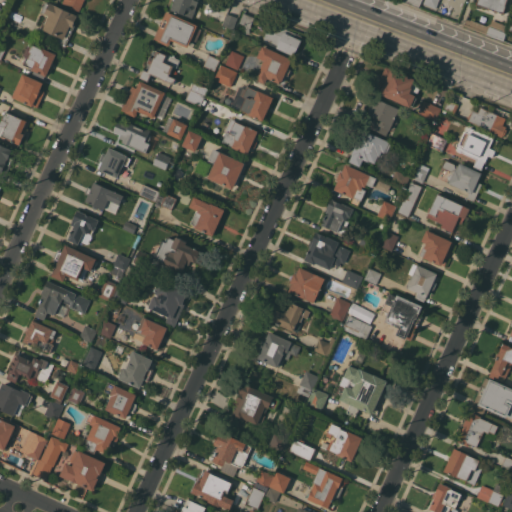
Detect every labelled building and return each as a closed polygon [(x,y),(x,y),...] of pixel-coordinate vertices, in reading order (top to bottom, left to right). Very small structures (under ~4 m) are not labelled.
[(84,0),(79,11),(62,2),(63,0),(84,0)] [(197,0),(199,1),(193,18),(171,9),(174,0),(197,0)] [(439,0),(436,8),(423,3),(424,0),(439,0)] [(507,0),(506,5),(503,13),(477,4),(478,0),(507,0)] [(75,23),(76,23),(65,46),(54,41),(57,35),(43,29),(49,15),(41,11),(46,2),(49,3),(50,2),(78,15),(75,23)] [(198,25),(188,47),(171,39),(169,45),(154,39),(160,25),(161,26),(164,20),(162,19),(166,11),(198,25)] [(251,25),(252,28),(250,28),(250,33),(247,33),(246,25),(240,23),(244,12),(255,17),(251,25)] [(238,18),(234,29),(223,24),(227,13),(238,18)] [(491,23),(492,19),(509,25),(503,40),(486,34),(486,33),(465,25),(468,18),(486,25),(491,23)] [(271,22),(292,31),(291,34),(302,39),(294,56),(262,41),(271,22)] [(47,76),(32,69),(33,68),(24,64),(27,57),(25,57),(25,56),(23,55),(27,45),(29,46),(30,44),(32,45),(33,44),(43,49),(43,47),(57,54),(47,76)] [(292,58),(288,68),(292,70),(289,76),(285,74),(281,84),(268,78),(265,83),(256,79),(264,60),(258,57),(263,45),(292,58)] [(232,49),(245,55),(238,69),(225,63),(232,49)] [(167,55),(168,54),(171,56),(172,55),(173,56),(173,55),(174,55),(174,57),(175,57),(175,58),(180,59),(176,67),(174,66),(170,75),(177,78),(174,84),(152,74),(149,81),(141,77),(144,69),(148,71),(151,63),(147,62),(150,56),(154,58),(157,50),(167,55)] [(220,59),(215,71),(204,65),(209,54),(220,59)] [(238,72),(231,87),(215,79),(221,64),(238,72)] [(416,96),(410,108),(390,98),(389,98),(374,91),(386,67),(392,70),(393,68),(400,71),(399,72),(415,79),(411,87),(412,88),(410,93),(416,96)] [(24,73),(44,83),(41,89),(45,91),(37,107),(34,105),(33,106),(13,96),(24,73)] [(165,94),(166,94),(163,102),(162,101),(154,118),(138,111),(136,117),(126,112),(126,111),(121,109),(132,85),(137,88),(140,80),(166,92),(165,94)] [(208,89),(200,106),(186,99),(194,82),(208,89)] [(263,121),(248,113),(229,104),(238,85),(243,86),(247,86),(258,91),(258,90),(274,97),(263,121)] [(390,130),(388,130),(386,135),(368,127),(373,117),(367,114),(375,97),(400,108),(390,130)] [(454,114),(443,108),(447,99),(458,104),(454,114)] [(442,108),(436,120),(418,112),(424,100),(442,108)] [(478,112),(481,106),(489,110),(490,106),(494,108),(492,112),(506,118),(503,125),(506,126),(505,129),(507,129),(504,135),(503,134),(502,137),(489,131),(490,130),(468,120),(469,119),(468,118),(470,113),(471,114),(473,110),(478,112)] [(27,120),(24,128),(26,129),(20,144),(14,142),(14,141),(2,135),(6,126),(0,124),(6,111),(27,120)] [(167,133),(175,117),(187,122),(187,124),(188,124),(181,139),(167,133)] [(232,147),(233,146),(222,141),(227,131),(226,131),(231,119),(258,131),(255,139),(258,141),(255,148),(251,146),(248,154),(232,147)] [(122,141),(123,139),(120,138),(121,134),(114,131),(118,121),(130,126),(131,123),(143,129),(144,127),(150,130),(148,134),(151,136),(148,142),(150,143),(146,152),(122,141)] [(464,145),(472,127),(494,138),(489,147),(496,150),(493,157),(489,155),(485,162),(481,169),(474,166),(478,158),(457,149),(460,143),(464,145)] [(390,143),(392,143),(387,154),(382,152),(380,156),(378,155),(375,163),(369,161),(369,162),(363,159),(360,166),(349,161),(352,154),(363,129),(390,141),(390,143)] [(203,136),(195,151),(183,145),(190,130),(203,136)] [(447,140),(442,151),(427,144),(432,133),(447,140)] [(0,143),(13,150),(10,155),(15,157),(3,183),(0,181),(0,143)] [(99,169),(102,162),(99,160),(103,152),(106,154),(109,147),(128,155),(127,156),(131,158),(128,166),(124,164),(117,178),(99,169)] [(245,163),(233,189),(208,177),(215,163),(208,160),(214,148),(245,163)] [(171,157),(166,169),(153,163),(158,151),(171,157)] [(474,201),(467,198),(469,192),(447,182),(451,173),(453,174),(454,173),(442,167),(445,160),(458,166),(460,162),(482,172),(478,181),(482,183),(474,201)] [(338,180),(336,180),(340,171),(342,172),(346,163),(377,178),(373,187),(367,184),(365,187),(363,186),(362,188),(367,190),(362,201),(361,200),(358,206),(349,203),(352,197),(334,189),(338,180)] [(423,183),(411,177),(416,166),(419,167),(420,163),(429,167),(427,171),(428,171),(423,183)] [(405,188),(391,181),(396,170),(410,176),(405,188)] [(391,185),(387,192),(375,186),(378,179),(391,185)] [(422,186),(408,216),(398,212),(412,181),(422,186)] [(120,205),(109,199),(104,209),(86,201),(88,194),(85,193),(88,186),(91,188),(94,182),(124,195),(120,205)] [(157,202),(139,194),(144,184),(162,192),(157,202)] [(162,192),(166,194),(167,193),(177,198),(172,209),(162,204),(160,207),(156,205),(157,202),(162,192)] [(470,208),(465,218),(464,218),(461,224),(457,222),(452,232),(441,227),(443,223),(427,216),(429,212),(438,193),(470,208)] [(213,234),(190,223),(196,210),(198,211),(198,210),(189,206),(194,196),(210,203),(211,202),(225,209),(213,234)] [(353,211),(358,213),(354,222),(348,220),(347,221),(348,221),(343,232),(339,230),(338,232),(322,224),(327,213),(325,212),(332,198),(354,208),(353,211)] [(397,205),(390,221),(377,215),(384,199),(397,205)] [(95,230),(94,230),(92,234),(88,233),(88,234),(84,232),(78,244),(68,239),(74,226),(71,224),(78,209),(100,219),(95,230)] [(122,227),(126,219),(137,224),(133,232),(122,227)] [(452,241),(441,265),(423,257),(424,256),(420,254),(424,246),(425,246),(427,243),(422,240),(427,229),(452,241)] [(338,244),(350,250),(344,263),(341,261),(339,265),(333,263),(330,269),(316,262),(315,264),(305,259),(312,244),(311,243),(317,231),(339,242),(338,244)] [(392,251),(380,245),(387,231),(399,236),(392,251)] [(186,244),(204,252),(199,263),(196,262),(191,260),(189,265),(186,264),(185,265),(186,266),(183,271),(154,258),(155,256),(152,254),(157,244),(160,246),(162,240),(165,241),(167,237),(168,238),(169,237),(174,239),(176,236),(187,241),(186,244)] [(374,241),(373,243),(377,245),(374,253),(370,251),(369,253),(357,247),(363,236),(374,241)] [(95,262),(97,262),(94,269),(92,269),(91,270),(88,269),(82,280),(80,279),(79,280),(67,275),(64,281),(51,275),(58,261),(53,259),(58,249),(62,251),(66,243),(97,258),(95,262)] [(150,255),(145,267),(133,262),(139,249),(150,255)] [(113,264),(119,252),(130,258),(125,270),(124,269),(113,264)] [(437,273),(434,281),(437,282),(433,289),(430,287),(427,293),(427,294),(424,301),(415,297),(417,292),(407,287),(413,275),(409,273),(414,263),(417,265),(418,264),(437,273)] [(121,276),(110,271),(113,264),(124,269),(121,276)] [(289,291),(292,283),(290,282),(294,273),(296,274),(300,266),(325,278),(314,303),(289,291)] [(370,267),(381,273),(376,284),(365,278),(370,267)] [(342,281),(348,269),(363,276),(358,288),(342,281)] [(113,297),(111,301),(98,295),(106,278),(119,284),(118,285),(113,297)] [(85,313),(70,306),(70,304),(61,299),(55,314),(48,311),(44,320),(35,315),(41,302),(40,301),(43,294),(41,293),(43,289),(44,289),(48,280),(72,290),(71,291),(90,300),(85,313)] [(175,326),(165,322),(168,316),(149,307),(155,294),(158,296),(158,295),(155,293),(156,291),(154,290),(157,283),(159,284),(161,280),(188,293),(184,301),(186,302),(175,326)] [(118,285),(132,292),(126,304),(113,297),(118,285)] [(422,306),(426,308),(411,340),(407,338),(406,339),(396,334),(399,327),(385,321),(389,313),(382,310),(390,293),(396,296),(397,295),(422,306)] [(351,302),(342,322),(329,316),(338,296),(351,302)] [(270,320),(276,308),(286,313),(290,304),(291,304),(292,302),(311,311),(307,318),(303,316),(301,321),(298,321),(293,331),(270,320)] [(366,339),(342,328),(349,314),(372,325),(366,339)] [(165,334),(167,335),(163,343),(161,342),(158,349),(143,342),(143,341),(133,337),(135,331),(137,332),(144,316),(168,327),(165,334)] [(57,331),(54,338),(55,338),(52,343),(54,344),(50,352),(24,340),(33,319),(57,331)] [(111,337),(98,332),(104,319),(117,324),(111,337)] [(97,330),(92,342),(80,337),(86,325),(97,330)] [(292,341),(292,342),(299,345),(295,354),(291,353),(288,359),(284,357),(279,367),(258,357),(270,331),(292,341)] [(328,355),(325,354),(325,355),(314,350),(320,338),(329,342),(332,336),(336,338),(328,355)] [(511,347),(511,363),(506,377),(500,374),(497,380),(489,376),(492,371),(491,371),(497,359),(495,358),(498,351),(499,351),(501,349),(500,348),(502,345),(502,346),(504,343),(511,347)] [(92,346),(103,351),(94,371),(82,366),(92,346)] [(124,367),(126,368),(134,351),(153,359),(149,367),(149,368),(151,369),(146,380),(144,379),(140,388),(119,378),(124,367)] [(18,353),(33,360),(35,356),(41,359),(42,357),(49,361),(49,362),(54,364),(51,371),(50,370),(44,383),(37,380),(36,380),(20,373),(16,382),(7,378),(18,353)] [(77,373),(67,369),(71,359),(81,364),(77,373)] [(360,408),(356,416),(347,412),(351,404),(340,399),(346,385),(348,386),(351,380),(344,376),(349,365),(358,369),(359,368),(374,375),(374,374),(388,380),(372,414),(360,408)] [(302,385),(300,384),(306,370),(319,376),(313,390),(312,389),(308,397),(297,391),(302,385)] [(511,387),(511,417),(507,415),(507,417),(486,408),(483,413),(471,408),(486,377),(490,379),(490,378),(511,387)] [(57,380),(68,385),(62,400),(50,395),(57,380)] [(106,409),(112,395),(111,395),(111,394),(105,390),(109,381),(137,394),(134,402),(138,403),(134,412),(130,410),(126,418),(106,409)] [(21,390),(22,389),(31,393),(31,394),(33,395),(29,405),(25,403),(19,416),(15,414),(14,415),(0,408),(0,390),(4,382),(21,390)] [(245,418),(243,422),(231,417),(238,401),(236,400),(239,393),(238,392),(243,382),(274,396),(274,397),(279,400),(275,409),(269,407),(266,406),(258,424),(245,418)] [(79,404),(67,399),(73,386),(85,391),(79,404)] [(320,412),(307,406),(315,387),(329,394),(320,412)] [(64,405),(57,420),(44,414),(51,399),(64,405)] [(495,433),(489,431),(488,432),(484,431),(477,447),(470,443),(469,446),(457,441),(464,425),(463,425),(466,419),(467,420),(471,411),(482,416),(481,418),(498,426),(495,433)] [(84,448),(86,443),(83,441),(89,428),(92,429),(93,425),(90,423),(91,423),(86,421),(90,413),(94,415),(95,414),(122,426),(120,430),(122,431),(117,441),(116,441),(110,454),(97,448),(95,453),(84,448)] [(0,447),(0,417),(16,425),(5,450),(0,447)] [(64,438),(52,432),(59,417),(71,423),(64,438)] [(352,461),(336,454),(337,453),(327,448),(331,439),(335,441),(337,437),(332,435),(331,437),(327,435),(332,423),(342,427),(341,428),(347,431),(347,430),(363,437),(352,461)] [(31,430),(48,438),(38,459),(21,451),(31,430)] [(213,461),(217,452),(215,452),(218,446),(214,444),(220,431),(246,443),(252,446),(243,465),(240,466),(238,466),(236,471),(223,465),(223,466),(213,461)] [(269,446),(275,432),(288,438),(282,452),(269,446)] [(65,451),(62,450),(54,466),(53,466),(47,479),(33,473),(40,459),(41,459),(52,435),(69,443),(65,451)] [(305,443),(300,455),(289,450),(295,438),(305,443)] [(455,447),(469,454),(469,455),(480,460),(478,464),(483,466),(475,484),(459,477),(444,471),(455,447)] [(101,475),(99,474),(98,477),(99,478),(94,490),(60,475),(66,462),(73,465),(74,463),(70,461),(75,449),(79,451),(80,450),(107,462),(101,475)] [(511,458),(511,470),(501,466),(506,456),(511,458)] [(309,498),(307,498),(310,493),(311,493),(316,483),(313,482),(317,474),(303,468),(306,460),(343,477),(340,485),(344,487),(338,500),(333,498),(329,508),(308,499),(309,498)] [(267,491),(254,485),(262,469),(275,475),(270,486),(267,491)] [(199,476),(202,477),(206,470),(233,482),(226,496),(234,500),(230,510),(220,505),(220,506),(208,501),(209,500),(192,492),(199,476)] [(270,486),(275,475),(277,470),(291,477),(284,492),(281,491),(270,486)] [(452,488),(452,489),(462,493),(455,508),(450,506),(447,511),(436,511),(429,509),(434,498),(432,497),(435,491),(436,492),(440,483),(452,488)] [(494,489),(496,483),(506,488),(499,506),(488,501),(488,502),(477,497),(482,484),(494,489)] [(246,503),(253,486),(266,492),(258,509),(246,503)] [(276,502),(265,497),(267,491),(270,486),(281,491),(276,502)] [(511,509),(511,490),(508,488),(501,505),(511,509)] [(181,511),(187,498),(206,507),(204,511),(181,511)]
